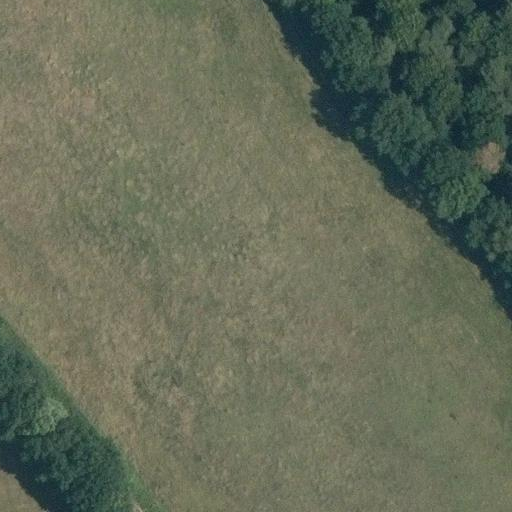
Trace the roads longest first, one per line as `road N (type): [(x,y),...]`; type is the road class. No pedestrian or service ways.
road 1 (track): [(295,0),(511,291)]
road 2 (track): [(0,350),(134,511)]
